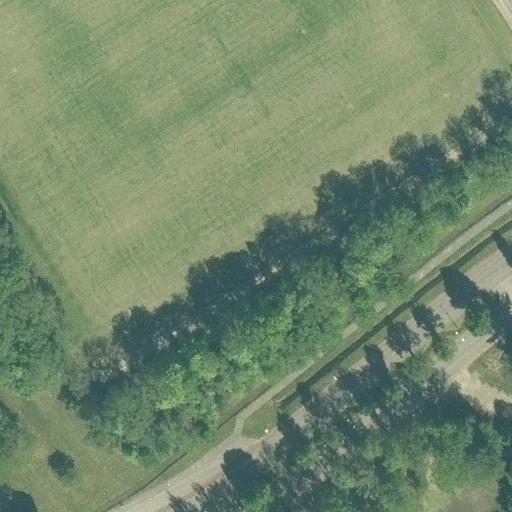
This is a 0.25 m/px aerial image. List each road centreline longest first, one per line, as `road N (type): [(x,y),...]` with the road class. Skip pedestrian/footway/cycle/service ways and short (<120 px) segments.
road 1 (unclassified): [(511,260),(191,511)]
road 2 (unclassified): [(260,511),(511,310)]
